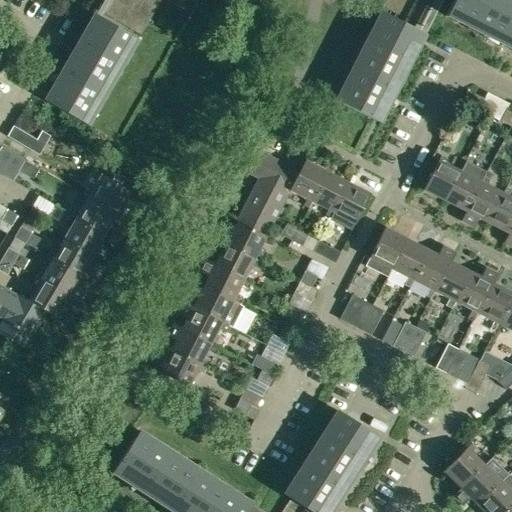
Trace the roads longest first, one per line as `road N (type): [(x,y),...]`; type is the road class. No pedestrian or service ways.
road 1 (residential): [(411,488),(464,399),(316,324)]
road 2 (residential): [(511,88),(461,63),(404,174)]
road 3 (residential): [(382,196),(511,264)]
road 4 (residential): [(316,324),(382,196)]
road 5 (residential): [(254,447),(316,324)]
road 6 (residential): [(0,112),(41,36),(0,11)]
